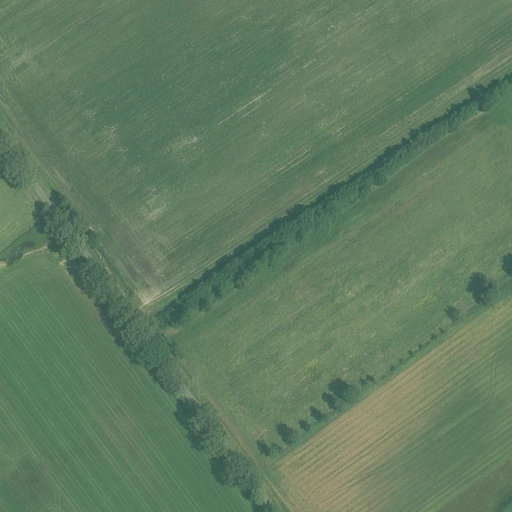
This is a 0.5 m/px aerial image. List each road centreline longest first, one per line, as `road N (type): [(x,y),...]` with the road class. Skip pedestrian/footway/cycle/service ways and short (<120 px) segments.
road 1 (unclassified): [(274,511),(0,137)]
road 2 (track): [(136,324),(511,68)]
